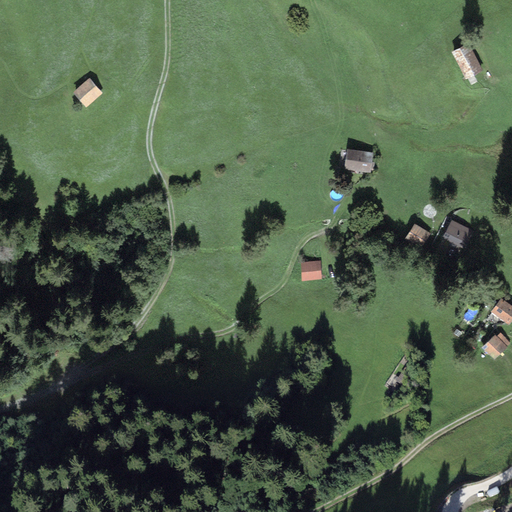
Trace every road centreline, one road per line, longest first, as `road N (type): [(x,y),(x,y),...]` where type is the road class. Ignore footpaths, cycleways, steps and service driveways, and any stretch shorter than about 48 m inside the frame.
road 1 (track): [(0,405),(61,383),(118,340),(170,266),(173,232),(148,130),(167,61),(169,0)]
road 2 (track): [(61,383),(180,337),(239,324),(281,286),(300,246),(327,227)]
road 3 (track): [(511,396),(316,511)]
